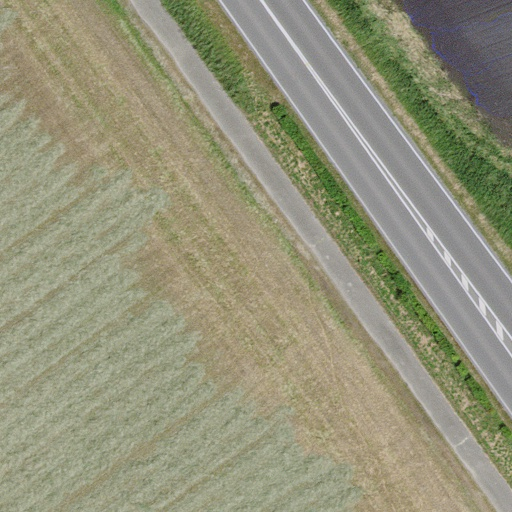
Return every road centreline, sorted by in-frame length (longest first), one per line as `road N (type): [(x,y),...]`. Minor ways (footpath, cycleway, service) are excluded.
road 1 (track): [(143,0),(511,508)]
road 2 (secondary): [(511,346),(261,0)]
